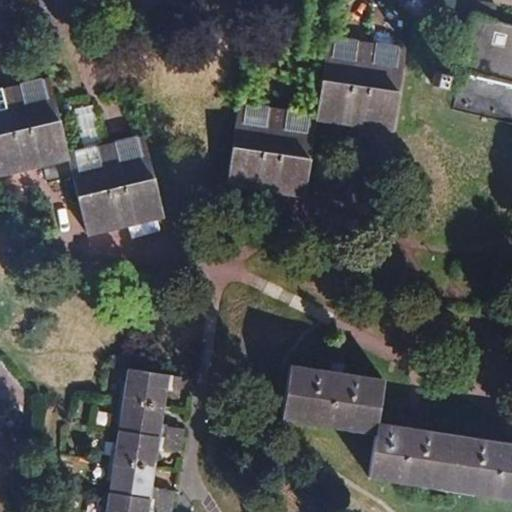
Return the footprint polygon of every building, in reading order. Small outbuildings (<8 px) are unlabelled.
[(511,47),(442,33),(431,95),(511,111),(511,47)] [(335,40),(327,82),(396,98),(404,56),(335,40)] [(0,158),(25,153),(70,144),(56,76),(0,85),(0,158)] [(396,98),(327,82),(320,117),(390,132),(396,98)] [(306,189),(320,117),(245,101),(231,172),(306,189)] [(84,220),(162,206),(147,135),(146,130),(70,144),(84,220)] [(163,511),(166,495),(145,491),(152,451),(173,455),(177,432),(157,428),(162,391),(182,394),(185,383),(131,370),(105,511),(163,511)] [(346,382),(327,378),(289,371),(280,422),(380,442),(374,475),(452,489),(511,500),(511,448),(511,449),(428,432),(414,430),(383,424),(389,389),(356,383),(346,382)] [(348,371),(346,382),(356,383),(357,372),(348,371)] [(416,419),(414,430),(428,432),(429,421),(416,419)]
